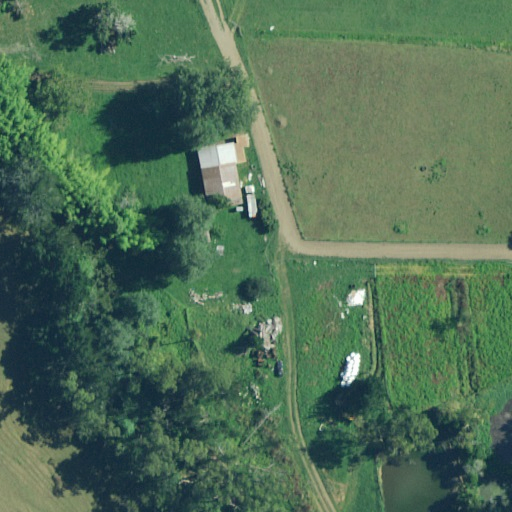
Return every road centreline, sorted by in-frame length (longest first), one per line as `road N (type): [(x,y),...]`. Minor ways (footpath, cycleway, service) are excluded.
road 1 (track): [(289,253),(283,348),(294,439),(324,511)]
road 2 (track): [(0,393),(72,511)]
